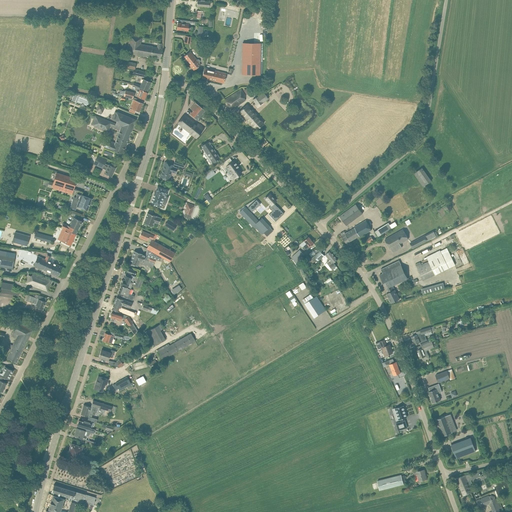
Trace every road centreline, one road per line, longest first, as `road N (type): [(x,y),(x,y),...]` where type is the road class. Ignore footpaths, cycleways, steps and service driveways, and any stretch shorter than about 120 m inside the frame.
road 1 (tertiary): [(35,511),(137,187)]
road 2 (unclassified): [(443,474),(384,313),(320,226)]
road 3 (unclassified): [(320,226),(420,137),(446,0)]
road 4 (unclassified): [(320,226),(194,89),(163,83)]
road 5 (unclassified): [(21,370),(118,180)]
